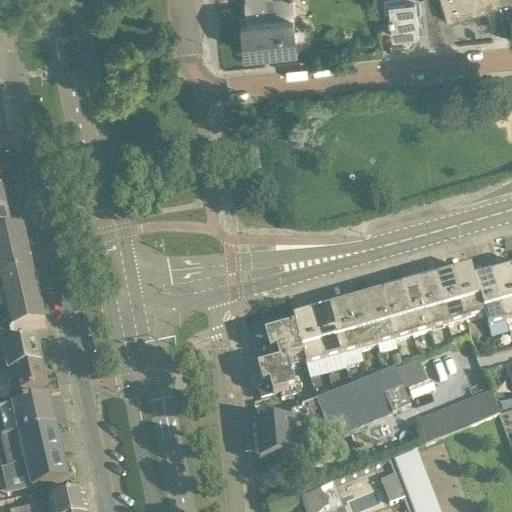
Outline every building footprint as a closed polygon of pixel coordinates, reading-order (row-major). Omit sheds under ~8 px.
[(245,0),(246,1),(245,2),(247,24),(241,24),(244,54),(296,49),(296,47),(310,45),(309,28),(295,30),(292,0),(245,0)] [(396,0),(388,1),(390,15),(392,38),(418,35),(414,0),(396,0)] [(511,0),(440,0),(447,24),(497,9),(500,16),(511,12),(511,0)] [(254,159),(256,176),(266,175),(263,151),(253,152),(254,159)] [(0,240),(11,238),(5,214),(0,215),(0,240)] [(0,285),(33,278),(28,256),(23,235),(11,238),(0,240),(0,285)] [(483,319),(474,286),(471,274),(453,279),(466,324),(483,319)] [(505,326),(511,324),(511,281),(510,276),(492,281),(505,326)] [(6,312),(39,304),(33,278),(0,285),(0,296),(2,296),(6,312)] [(448,329),(466,324),(453,279),(435,284),(448,329)] [(487,331),(505,326),(492,281),(474,286),(483,319),(484,318),(487,331)] [(430,334),(448,329),(435,284),(417,290),(430,334)] [(412,339),(430,334),(417,290),(400,295),(412,339)] [(394,344),(412,339),(400,295),(382,300),(394,344)] [(377,349),(394,344),(382,300),(364,305),(377,349)] [(39,304),(6,312),(7,319),(0,320),(0,340),(45,330),(39,304)] [(359,354),(377,349),(364,305),(346,310),(359,354)] [(362,366),(359,354),(346,310),(328,315),(341,359),(342,359),(345,371),(362,366)] [(323,364),(341,359),(328,315),(311,320),(323,364)] [(305,369),(323,364),(311,320),(293,325),(295,332),(305,367),(305,369)] [(289,371),(305,367),(295,332),(265,340),(270,358),(277,356),(280,367),(280,368),(287,366),(289,371)] [(0,377),(41,369),(36,345),(2,352),(4,363),(0,363),(0,377)] [(394,370),(402,368),(399,358),(391,360),(394,370)] [(296,394),(289,371),(287,366),(280,368),(280,367),(257,373),(262,391),(269,389),(273,402),(279,400),(296,394)] [(41,369),(0,377),(0,393),(9,391),(11,401),(46,394),(41,369)] [(332,443),(350,436),(360,432),(411,411),(404,395),(395,374),(394,371),(333,396),(316,403),(332,443)] [(487,422),(499,417),(490,395),(478,400),(487,422)] [(475,427),(487,422),(478,400),(466,405),(475,427)] [(18,442),(56,433),(48,401),(0,412),(0,420),(5,445),(18,442)] [(293,444),(332,443),(316,403),(300,410),(300,412),(288,413),(290,424),(255,429),(259,467),(294,463),(293,444)] [(463,432),(475,427),(466,405),(454,410),(463,432)] [(450,437),(463,432),(454,410),(441,415),(450,437)] [(438,442),(450,437),(441,415),(429,420),(438,442)] [(426,447),(438,442),(429,420),(417,425),(426,447)] [(56,433),(18,442),(22,462),(18,463),(17,458),(5,460),(8,471),(61,459),(56,433)] [(415,511),(440,511),(421,453),(398,461),(415,511)] [(61,459),(8,471),(10,480),(22,478),(21,472),(25,472),(30,493),(67,485),(61,459)] [(85,511),(80,487),(53,493),(56,504),(21,511),(85,511)]
